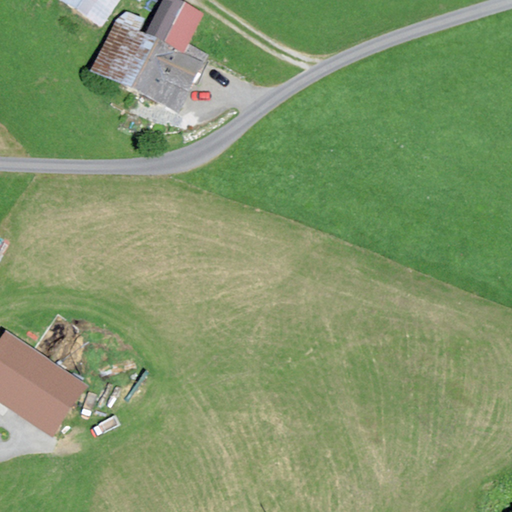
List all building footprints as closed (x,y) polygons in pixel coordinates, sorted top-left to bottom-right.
[(62,0),(99,25),(115,0),(62,0)] [(159,38),(183,50),(196,20),(201,22),(205,13),(191,6),(187,15),(167,6),(152,35),(159,38)] [(136,87),(159,38),(152,35),(149,41),(138,35),(144,24),(127,15),(118,24),(96,68),(136,87)] [(205,61),(183,50),(159,38),(136,87),(180,109),(205,61)] [(0,350),(0,397),(51,433),(80,391),(6,341),(0,350)]
